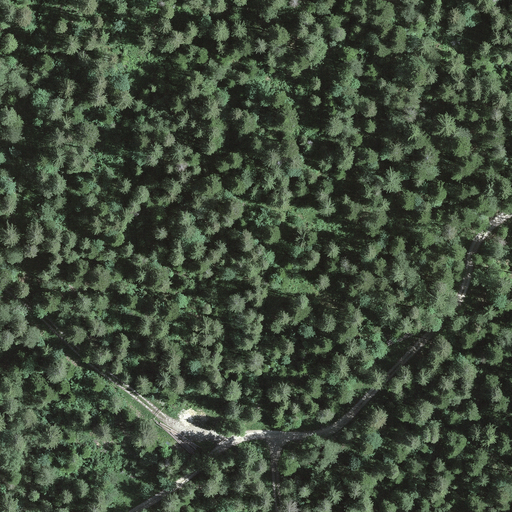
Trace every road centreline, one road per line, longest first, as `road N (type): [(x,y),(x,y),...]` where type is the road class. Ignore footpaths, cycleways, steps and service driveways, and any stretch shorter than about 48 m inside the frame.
road 1 (track): [(511,209),(481,237),(457,305),(348,418),(307,436),(230,438)]
road 2 (track): [(230,438),(162,414),(94,368),(0,283)]
road 3 (track): [(230,438),(134,511)]
